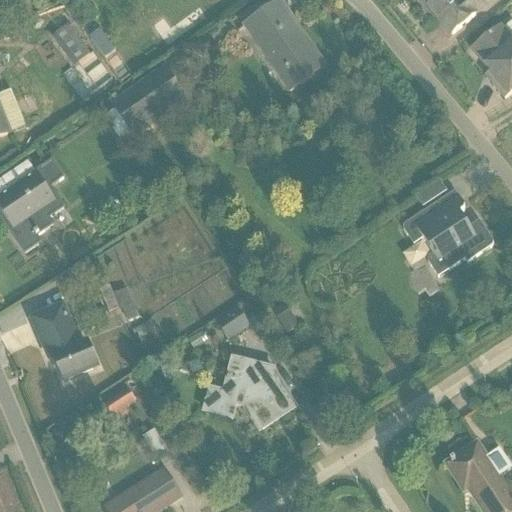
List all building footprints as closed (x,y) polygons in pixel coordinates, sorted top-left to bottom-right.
[(419,0),(452,40),(500,0),(419,0)] [(86,36),(101,21),(81,3),(67,18),(86,36)] [(287,98),(325,73),(280,7),(242,32),(287,98)] [(511,25),(503,32),(501,30),(472,54),(496,83),(492,87),(505,103),(511,96),(511,25)] [(75,70),(87,61),(67,33),(54,42),(75,70)] [(127,94),(108,108),(113,114),(104,120),(121,143),(130,137),(136,146),(152,134),(150,131),(187,105),(162,70),(137,88),(133,82),(123,89),(127,94)] [(87,94),(105,92),(104,81),(86,83),(87,94)] [(0,141),(26,132),(11,96),(0,100),(0,141)] [(64,183),(53,167),(0,201),(0,215),(5,223),(9,220),(15,230),(8,235),(24,259),(41,248),(37,241),(54,230),(49,223),(65,213),(51,192),(64,183)] [(423,211),(446,195),(439,185),(416,201),(423,211)] [(438,282),(492,251),(493,246),(479,225),(469,232),(460,218),(464,215),(465,210),(455,196),(402,232),(414,249),(423,243),(433,259),(429,262),(429,266),(438,282)] [(126,291),(113,297),(110,291),(100,296),(109,318),(122,312),(128,325),(139,321),(126,291)] [(47,345),(64,386),(99,371),(88,345),(82,348),(65,310),(33,323),(43,346),(47,345)] [(285,336),(296,329),(284,310),(273,316),(285,336)] [(227,344),(249,330),(237,313),(216,327),(227,344)] [(141,343),(156,334),(150,325),(136,333),(141,343)] [(273,383),(276,372),(231,361),(223,395),(208,391),(202,418),(232,425),(236,409),(244,412),(260,435),(293,413),(273,383)] [(128,395),(104,410),(112,421),(119,417),(121,421),(128,417),(125,413),(136,406),(128,395)] [(156,465),(168,457),(154,434),(143,442),(156,465)] [(511,511),(511,496),(501,480),(511,473),(499,455),(487,463),(477,448),(445,469),(458,487),(462,485),(480,511),(511,511)] [(165,475),(106,511),(165,511),(183,501),(165,475)]
